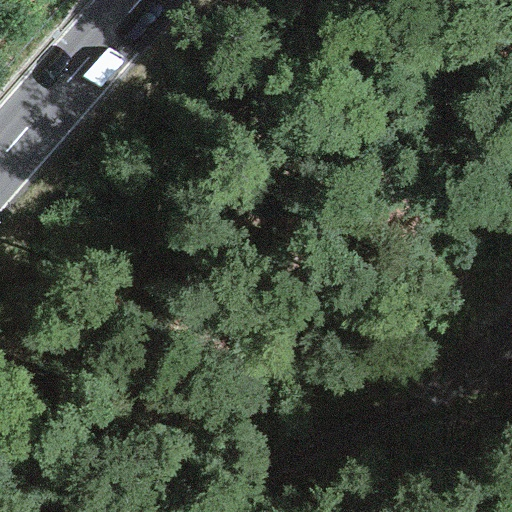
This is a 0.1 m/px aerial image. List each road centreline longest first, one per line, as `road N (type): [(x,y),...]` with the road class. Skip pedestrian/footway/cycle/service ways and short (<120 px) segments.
road 1 (primary): [(140,0),(0,161)]
road 2 (track): [(511,408),(400,511)]
